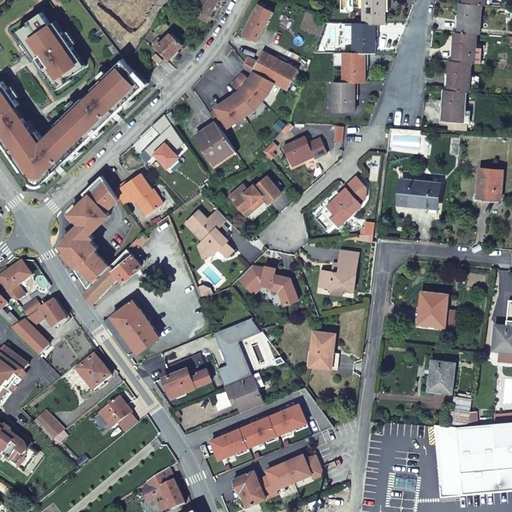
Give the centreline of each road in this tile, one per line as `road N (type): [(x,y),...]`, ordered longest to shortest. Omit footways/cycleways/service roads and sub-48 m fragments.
road 1 (residential): [(353,511),(383,250),(511,263)]
road 2 (residential): [(31,226),(162,413),(215,511)]
road 3 (residential): [(243,0),(216,48),(31,226)]
road 4 (residential): [(385,118),(281,236)]
road 5 (unknown): [(168,424),(68,511)]
road 6 (residential): [(385,118),(426,0)]
